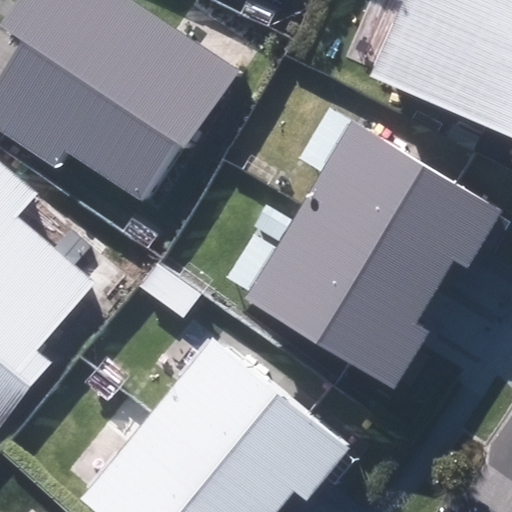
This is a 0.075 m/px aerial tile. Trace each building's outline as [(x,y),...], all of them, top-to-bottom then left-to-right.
[(246,74),(136,0),(30,0),(13,27),(36,43),(0,95),(0,125),(61,167),(72,151),(149,202),(189,144),(195,148),(246,74)] [(511,24),(459,0),(402,0),(370,70),(511,135),(511,24)] [(511,0),(459,0),(511,24),(511,0)] [(353,122),(298,210),(435,293),(455,261),(467,268),(502,212),(353,122)] [(0,424),(53,362),(38,348),(94,282),(16,217),(36,193),(0,163),(0,424)] [(435,293),(298,210),(245,296),(393,387),(428,331),(416,324),(435,293)] [(213,338),(146,418),(260,511),(275,511),(294,490),(305,499),(347,449),(213,338)] [(260,511),(146,418),(81,496),(100,511),(260,511)]
